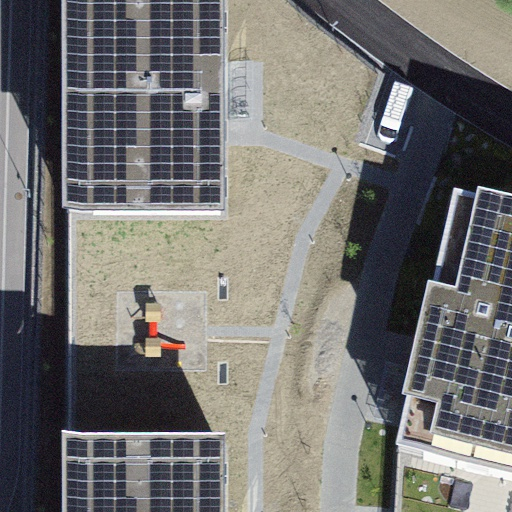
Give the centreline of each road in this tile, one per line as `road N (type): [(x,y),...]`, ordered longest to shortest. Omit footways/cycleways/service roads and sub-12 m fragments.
road 1 (unknown): [(112,42),(212,329),(261,511)]
road 2 (unknown): [(112,42),(113,262),(128,511)]
